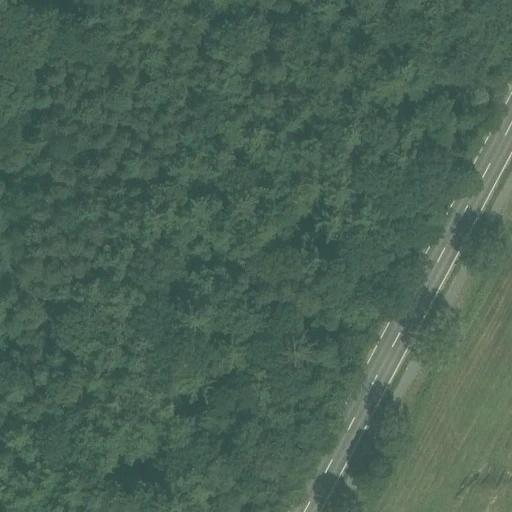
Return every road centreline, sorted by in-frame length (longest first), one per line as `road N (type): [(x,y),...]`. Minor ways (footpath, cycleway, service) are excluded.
road 1 (primary): [(305,511),(511,128)]
road 2 (track): [(511,67),(185,0)]
